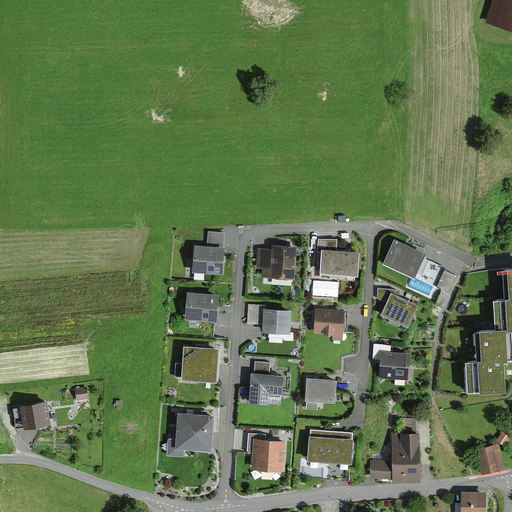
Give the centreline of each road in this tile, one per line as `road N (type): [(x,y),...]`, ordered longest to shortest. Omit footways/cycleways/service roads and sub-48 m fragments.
road 1 (residential): [(225,507),(243,240),(256,227),(372,225)]
road 2 (residential): [(507,476),(225,507)]
road 3 (residential): [(372,225),(358,422)]
road 4 (unclassified): [(0,457),(57,465),(169,507)]
